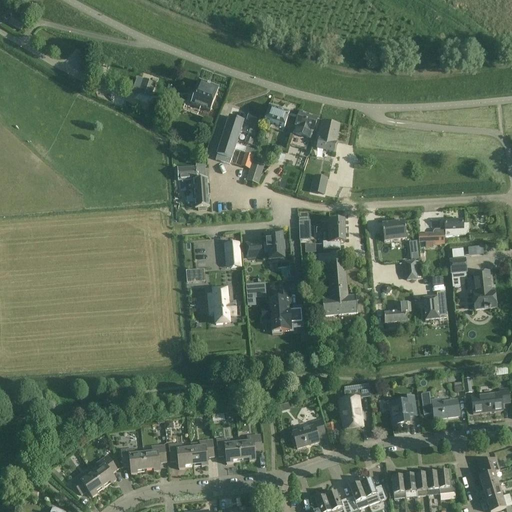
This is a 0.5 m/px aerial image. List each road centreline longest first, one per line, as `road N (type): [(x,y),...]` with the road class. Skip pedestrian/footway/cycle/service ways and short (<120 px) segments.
road 1 (residential): [(214,185),(316,208),(511,202)]
road 2 (residential): [(284,478),(357,452),(459,438)]
road 3 (residential): [(117,511),(176,491),(284,478)]
